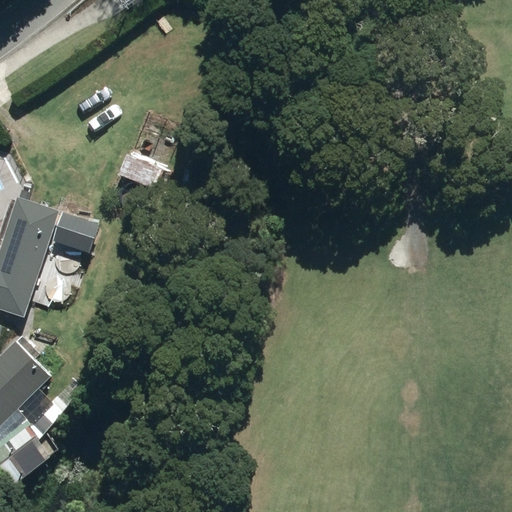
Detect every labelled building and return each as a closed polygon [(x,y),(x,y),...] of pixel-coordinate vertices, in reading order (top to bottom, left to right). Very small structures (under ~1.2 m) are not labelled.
[(128,154),(118,178),(158,195),(168,171),(128,154)] [(0,311),(27,320),(61,216),(62,214),(20,200),(20,202),(0,260),(0,311)] [(19,343),(0,362),(0,430),(54,379),(19,343)] [(46,438),(63,455),(81,437),(64,420),(46,438)] [(39,476),(5,440),(0,444),(0,477),(17,496),(39,476)]
